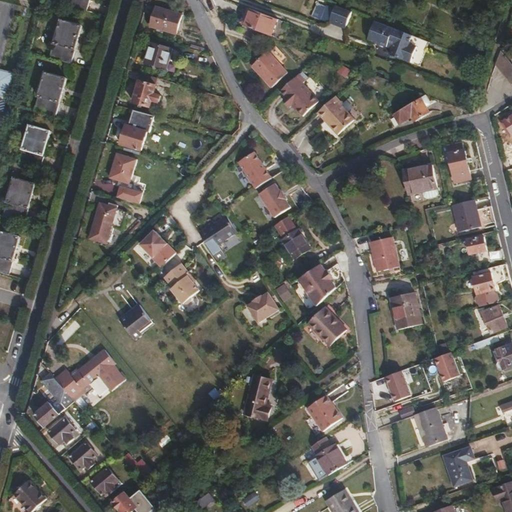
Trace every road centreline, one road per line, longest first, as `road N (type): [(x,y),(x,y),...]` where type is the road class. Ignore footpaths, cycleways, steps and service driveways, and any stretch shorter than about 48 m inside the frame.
road 1 (tertiary): [(10,412),(129,0)]
road 2 (residential): [(315,183),(360,274),(371,405),(393,511)]
road 3 (residential): [(482,118),(402,139),(315,183)]
road 4 (residential): [(195,0),(252,120)]
road 5 (residential): [(511,238),(482,118)]
